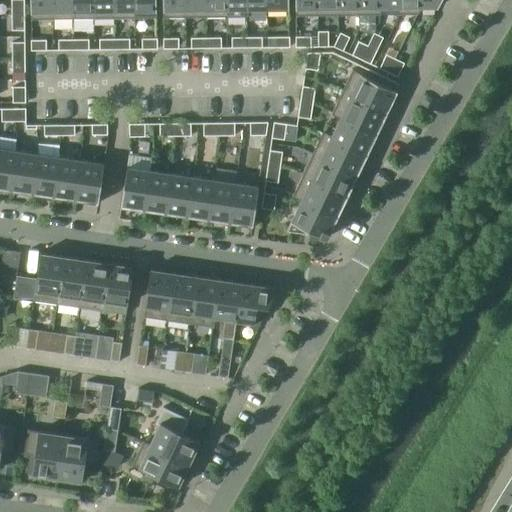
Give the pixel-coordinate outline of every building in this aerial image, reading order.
[(31,0),(31,19),(53,19),(53,0),(31,0)] [(53,0),(53,19),(75,18),(75,11),(74,11),(73,0),(53,0)] [(73,0),(74,11),(75,11),(94,11),(93,0),(73,0)] [(93,0),(94,11),(113,11),(114,11),(114,0),(93,0)] [(114,0),(114,11),(113,11),(113,18),(135,18),(134,0),(114,0)] [(134,0),(135,18),(157,17),(156,0),(134,0)] [(163,0),(164,17),(186,17),(185,0),(163,0)] [(185,0),(186,17),(206,17),(205,0),(185,0)] [(205,0),(206,17),(226,17),(226,0),(205,0)] [(226,0),(226,17),(249,16),(248,9),(247,9),(246,0),(226,0)] [(246,0),(247,9),(248,9),(267,9),(266,0),(246,0)] [(266,0),(267,9),(289,9),(288,0),(266,0)] [(295,0),(296,16),(318,15),(317,0),(295,0)] [(317,0),(318,15),(338,15),(338,0),(317,0)] [(338,0),(338,15),(359,15),(358,0),(338,0)] [(358,0),(359,15),(381,14),(380,7),(379,7),(378,0),(358,0)] [(399,0),(399,7),(398,7),(398,14),(418,14),(422,7),(420,7),(419,0),(399,0)] [(25,14),(25,1),(12,2),(12,14),(25,14)] [(25,27),(25,14),(12,14),(12,27),(25,27)] [(318,46),(329,46),(328,34),(318,34),(318,46)] [(339,35),(334,46),(343,51),(348,39),(339,35)] [(278,47),(290,47),(290,36),(277,36),(278,47)] [(296,47),(308,46),(308,36),(296,36),(296,47)] [(194,48),(206,48),(206,37),(194,38),(194,48)] [(206,37),(206,48),(219,48),(218,37),(206,37)] [(235,47),(247,47),(247,37),(235,37),(235,47)] [(247,37),(247,47),(259,47),(259,37),(247,37)] [(127,38),(115,39),(115,49),(127,49),(127,38)] [(145,49),(158,48),(157,38),(145,38),(145,49)] [(163,38),(164,48),(176,48),(176,38),(163,38)] [(62,50),(74,50),(74,39),(62,39),(62,50)] [(86,39),(74,39),(74,50),(86,49),(86,39)] [(103,49),(115,49),(115,39),(102,39),(103,49)] [(31,40),(31,50),(44,50),(43,40),(31,40)] [(352,55),(361,59),(367,48),(357,44),(352,55)] [(25,57),(25,45),(12,45),(13,57),(25,57)] [(376,52),(367,48),(361,59),(371,64),(376,52)] [(318,67),(320,53),(321,52),(308,52),(306,65),(318,67)] [(25,70),(25,57),(13,57),(13,70),(25,70)] [(380,68),(389,72),(394,61),(385,57),(380,68)] [(394,61),(389,72),(398,77),(403,65),(394,61)] [(342,92),(386,112),(387,112),(393,100),(392,99),(394,95),(396,95),(398,91),(352,69),(342,92)] [(26,102),(26,89),(13,89),(13,102),(26,102)] [(315,91),(302,89),(300,101),(313,103),(315,91)] [(386,113),(386,112),(342,92),(332,113),(340,118),(341,116),(376,133),(377,133),(378,133),(384,120),(383,119),(382,119),(384,115),(384,116),(386,115),(387,113),(386,113)] [(313,103),(300,101),(299,114),(311,116),(313,103)] [(2,121),(14,121),(14,108),(2,108),(2,121)] [(26,108),(14,108),(14,121),(26,121),(26,108)] [(376,134),(376,133),(341,116),(340,118),(332,135),(331,137),(367,154),(367,153),(368,154),(374,141),(373,140),(374,136),(375,136),(376,136),(377,134),(376,134)] [(207,135),(219,135),(219,122),(207,123),(207,135)] [(232,122),(219,122),(219,135),(232,135),(232,122)] [(253,122),(253,135),(266,135),(268,122),(253,122)] [(284,139),(287,124),(274,122),(272,137),(284,139)] [(129,124),(129,136),(142,136),(142,123),(129,124)] [(163,136),(176,136),(175,123),(163,123),(163,136)] [(188,123),(175,123),(176,136),(188,136),(188,123)] [(60,135),(60,124),(44,125),(45,135),(60,135)] [(75,124),(60,124),(60,135),(75,135),(75,124)] [(108,124),(92,124),(92,134),(108,134),(108,124)] [(367,154),(331,137),(332,135),(323,131),(313,153),(357,174),(358,174),(364,162),(363,160),(365,157),(366,157),(367,155),(367,154)] [(0,187),(1,187),(1,188),(3,188),(7,188),(8,190),(11,190),(11,189),(17,150),(0,147),(0,187)] [(17,150),(11,189),(12,189),(12,190),(15,191),(16,190),(16,189),(22,190),(22,191),(24,191),(29,191),(29,193),(32,193),(32,192),(33,193),(39,153),(17,150)] [(39,153),(33,193),(33,194),(36,194),(37,193),(43,193),(43,194),(46,194),(50,194),(50,196),(54,197),(54,196),(60,157),(39,153)] [(270,153),(268,165),(280,167),(282,154),(270,153)] [(303,174),(347,195),(347,194),(348,195),(354,182),(353,181),(355,177),(357,177),(358,175),(357,175),(357,174),(313,153),(303,174)] [(129,156),(127,167),(121,207),(122,207),(127,207),(128,206),(134,207),(136,207),(140,208),(141,209),(144,210),(144,209),(150,170),(152,159),(129,156)] [(60,157),(54,196),(55,196),(55,197),(58,197),(59,196),(65,197),(67,197),(71,198),(72,199),(75,200),(75,199),(76,199),(81,160),(60,157)] [(93,201),(93,202),(98,203),(104,163),(81,160),(76,199),(76,200),(79,200),(80,199),(86,200),(89,200),(93,201)] [(279,179),(280,167),(268,165),(266,178),(279,179)] [(166,212),(172,173),(150,170),(144,209),(145,209),(145,210),(148,211),(149,209),(155,210),(157,211),(157,210),(162,211),(162,213),(165,213),(165,212),(166,212)] [(187,215),(193,176),(172,173),(166,212),(166,213),(169,214),(170,213),(170,212),(176,213),(179,214),(179,213),(183,214),(183,216),(187,216),(187,215)] [(347,195),(303,174),(292,196),(301,200),(302,199),(338,215),(339,215),(345,203),(344,202),(343,202),(345,198),(347,198),(348,196),(347,195)] [(209,218),(214,179),(193,176),(187,215),(188,215),(188,216),(191,217),(192,216),(192,215),(198,216),(198,217),(200,217),(204,217),(205,219),(208,219),(208,218),(209,218)] [(230,222),(236,183),(214,179),(209,218),(209,219),(212,220),(213,219),(213,218),(219,219),(219,220),(222,220),(226,220),(226,222),(229,223),(229,222),(230,222)] [(247,223),(247,225),(253,226),(259,186),(236,183),(230,222),(230,223),(234,223),(234,222),(235,222),(240,222),(240,223),(243,223),(247,223)] [(263,195),(262,205),(275,207),(276,197),(263,195)] [(322,236),(328,237),(335,224),(334,222),(335,219),(336,219),(337,218),(338,216),(337,216),(338,215),(302,199),(301,200),(287,231),(293,232),(293,231),(309,233),(310,233),(317,234),(318,234),(322,235),(322,236)] [(57,304),(64,256),(41,252),(37,278),(34,298),(33,300),(57,304)] [(64,256),(57,304),(80,307),(87,259),(64,256)] [(80,307),(102,310),(109,263),(87,259),(80,307)] [(109,263),(102,310),(126,314),(133,266),(109,263)] [(167,320),(174,272),(150,269),(143,316),(167,320)] [(197,276),(174,272),(167,320),(190,323),(197,276)] [(14,295),(34,298),(37,278),(17,275),(14,295)] [(219,279),(197,276),(190,323),(214,327),(215,317),(214,317),(219,279)] [(236,320),(242,282),(219,279),(214,317),(215,317),(236,320)] [(253,284),(242,282),(236,320),(254,323),(260,324),(268,306),(277,287),(253,284)] [(38,330),(29,329),(27,348),(36,349),(38,330)] [(64,353),(73,354),(76,336),(67,334),(64,353)] [(85,337),(76,336),(73,354),(82,356),(85,337)] [(231,358),(234,339),(224,337),(221,357),(231,358)] [(122,342),(113,341),(110,360),(119,361),(122,342)] [(139,345),(137,364),(146,365),(148,346),(139,345)] [(174,369),(183,371),(186,352),(177,351),(174,369)] [(195,353),(186,352),(183,371),(192,372),(195,353)] [(228,377),(231,358),(221,357),(218,376),(228,377)] [(15,392),(26,394),(29,372),(19,371),(15,392)] [(49,375),(29,372),(26,394),(46,397),(49,375)] [(99,404),(110,406),(114,385),(103,383),(99,404)] [(107,428),(118,429),(122,408),(110,406),(107,428)] [(189,463),(200,441),(183,432),(189,419),(164,407),(156,423),(159,425),(150,443),(149,445),(189,463)] [(0,459),(1,450),(12,452),(16,427),(0,424),(0,459)] [(118,429),(107,428),(104,449),(115,451),(118,429)] [(32,474),(57,478),(64,434),(28,429),(24,453),(35,455),(32,474)] [(64,434),(57,478),(82,482),(85,462),(96,464),(99,439),(64,434)] [(179,486),(189,463),(149,445),(150,443),(144,440),(132,464),(179,486)]
